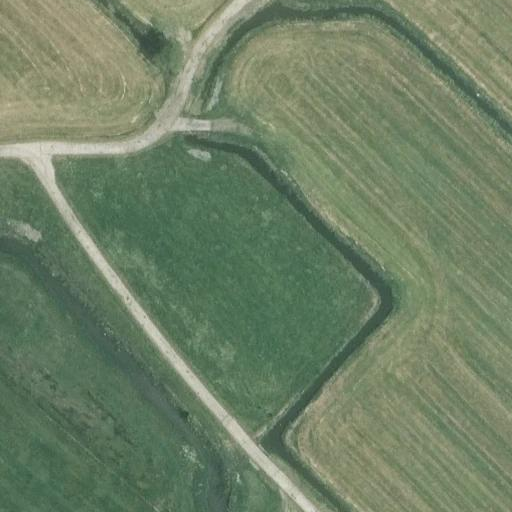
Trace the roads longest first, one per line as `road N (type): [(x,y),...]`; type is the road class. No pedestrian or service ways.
road 1 (track): [(32,150),(125,298),(312,511)]
road 2 (track): [(242,0),(205,38),(174,109),(152,137),(125,148),(0,152)]
